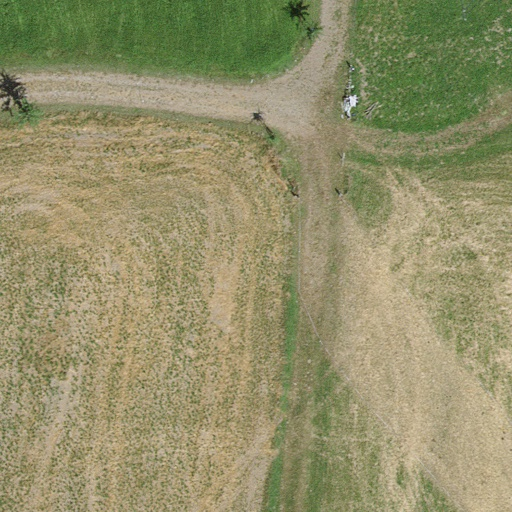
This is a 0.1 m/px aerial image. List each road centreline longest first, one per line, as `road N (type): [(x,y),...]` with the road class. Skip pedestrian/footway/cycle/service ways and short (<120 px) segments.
road 1 (track): [(289,511),(312,171),(303,132),(272,103)]
road 2 (track): [(272,103),(40,81),(0,88)]
road 3 (track): [(272,103),(303,86),(325,59),(330,0)]
